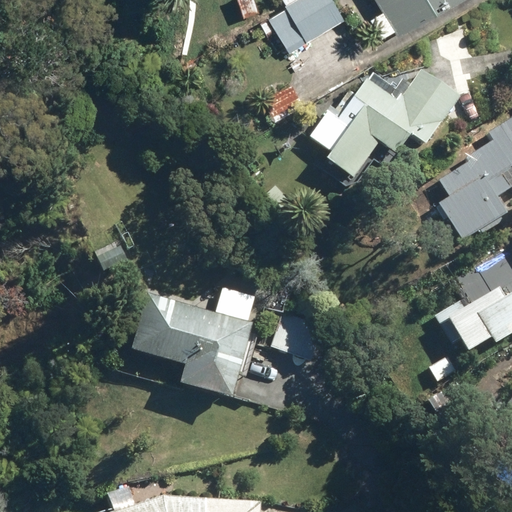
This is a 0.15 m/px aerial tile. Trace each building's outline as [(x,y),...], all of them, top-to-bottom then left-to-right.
[(268,19),(289,53),(342,19),(330,0),(299,0),(288,7),(268,19)] [(376,0),(383,11),(370,18),(381,37),(392,30),(395,35),(453,0),(376,0)] [(325,162),(351,181),(378,145),(394,156),(408,137),(423,148),(458,99),(420,72),(396,105),(365,83),(341,117),(332,110),(310,140),(330,155),(325,162)] [(511,120),(489,135),(494,142),(466,160),(469,166),(440,184),(449,199),(437,207),(461,245),(506,218),(494,199),(511,188),(511,120)] [(511,296),(505,301),(497,289),(464,309),(460,303),(433,319),(451,349),(459,344),(466,354),(490,340),(494,346),(511,335),(511,230),(510,232),(511,234),(511,296)] [(246,346),(251,325),(246,324),(253,299),(222,291),(215,316),(211,315),(209,321),(197,318),(198,311),(145,297),(130,353),(183,367),(178,387),(232,401),(238,377),(246,379),(254,348),(246,346)] [(323,328),(284,314),(271,348),(310,362),(323,328)] [(511,398),(491,432),(511,445),(511,398)] [(256,511),(257,504),(173,498),(164,474),(103,496),(108,509),(100,511),(256,511)]
